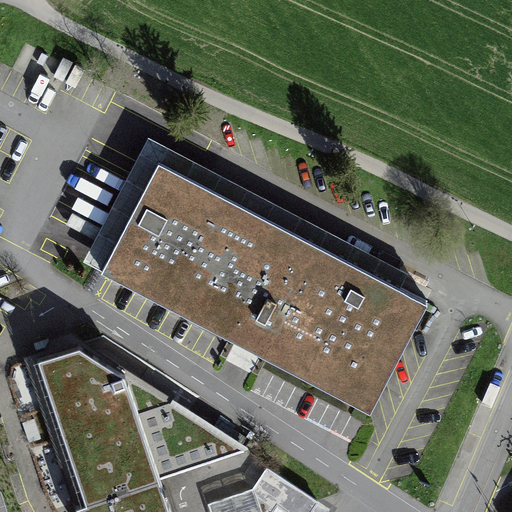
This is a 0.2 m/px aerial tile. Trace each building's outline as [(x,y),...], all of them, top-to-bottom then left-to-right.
[(428,301),(159,160),(102,269),(371,410),(428,301)] [(98,262),(138,171),(126,165),(86,257),(98,262)] [(176,511),(164,473),(245,449),(80,343),(30,359),(78,503),(76,504),(79,511),(176,511)] [(253,488),(260,511),(270,511),(272,511),(274,511),(309,511),(317,500),(267,467),(253,488)] [(260,511),(253,488),(209,502),(211,511),(260,511)]
